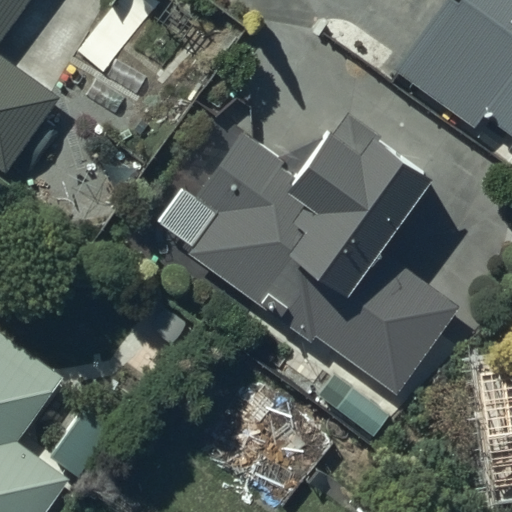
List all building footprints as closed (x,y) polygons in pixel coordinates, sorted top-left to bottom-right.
[(0,0),(0,155),(5,158),(54,84),(0,42),(0,20),(15,0),(0,0)] [(511,0),(433,0),(395,55),(474,111),(484,98),(511,119),(511,0)] [(373,234),(426,157),(343,97),(333,112),(329,108),(295,158),(243,122),(199,186),(215,197),(187,237),(395,380),(456,291),(373,234)] [(0,511),(35,511),(68,469),(15,429),(61,368),(0,324),(0,511)] [(83,399),(50,445),(76,463),(109,418),(83,399)]
